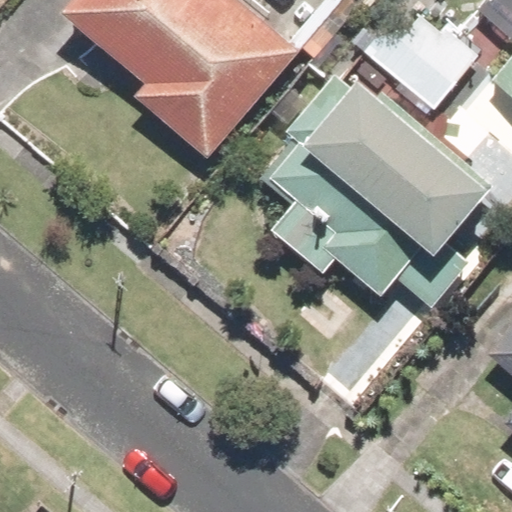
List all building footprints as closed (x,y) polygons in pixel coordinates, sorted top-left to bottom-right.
[(298,47),(240,0),(70,0),(58,16),(216,146),(298,47)] [(481,52),(427,2),(378,55),(432,106),(481,52)] [(511,59),(501,73),(511,81),(511,59)] [(353,80),(339,69),(289,127),(303,140),(274,174),(295,192),(271,220),(325,266),(337,252),(384,293),(397,278),(430,306),(463,267),(438,245),(491,183),(360,71),(353,80)] [(511,314),(484,349),(511,371),(511,406),(505,415),(511,421),(511,314)]
